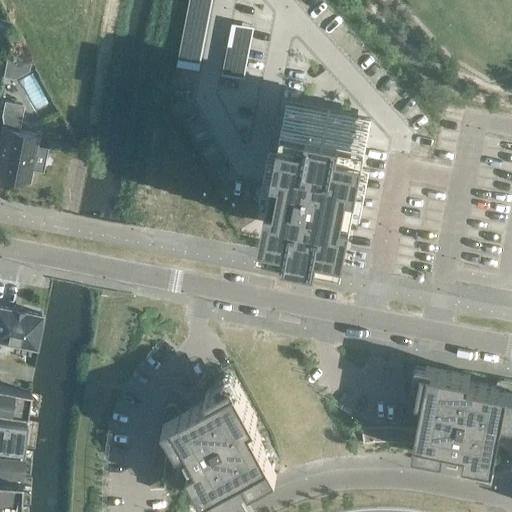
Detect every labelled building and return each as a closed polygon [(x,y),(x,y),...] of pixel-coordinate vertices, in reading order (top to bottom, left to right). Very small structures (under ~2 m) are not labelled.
[(15,77),(12,93),(30,97),(33,80),(15,77)] [(267,198),(262,226),(303,233),(346,242),(359,175),(371,115),(287,98),(275,159),(267,198)] [(22,104),(4,101),(2,114),(4,125),(0,144),(0,174),(27,180),(36,133),(17,129),(22,104)] [(12,307),(0,304),(0,337),(35,344),(41,313),(23,309),(21,308),(21,309),(13,307),(12,307)] [(8,364),(39,363),(38,350),(8,351),(8,364)] [(494,464),(495,458),(494,457),(502,418),(510,420),(511,407),(511,388),(469,380),(470,374),(428,366),(429,366),(426,365),(425,366),(422,365),(416,395),(422,397),(416,429),(413,443),(459,452),(458,457),(494,464)] [(203,494),(209,491),(208,490),(243,471),(247,478),(274,463),(251,421),(256,419),(236,381),(237,381),(235,378),(235,379),(233,375),(206,390),(209,396),(173,415),(169,418),(167,419),(172,428),(190,460),(185,462),(203,494)] [(0,385),(0,411),(26,415),(29,391),(0,385)] [(168,404),(167,404),(173,415),(180,412),(177,407),(177,406),(176,405),(175,404),(174,404),(173,403),(172,403),(171,403),(170,403),(169,403),(168,404)] [(166,406),(165,407),(162,415),(169,418),(173,415),(167,404),(167,405),(166,405),(166,406)] [(172,428),(167,419),(169,418),(162,415),(161,420),(159,424),(172,428)] [(25,420),(0,416),(0,445),(20,447),(21,448),(25,420)] [(157,432),(170,435),(172,428),(159,424),(157,432)] [(370,427),(371,440),(379,440),(378,426),(370,427)] [(394,426),(393,440),(400,441),(401,427),(394,426)] [(362,428),(363,441),(371,440),(370,427),(362,428)] [(401,427),(400,441),(407,442),(409,428),(401,427)] [(409,428),(407,442),(413,443),(416,429),(409,428)] [(155,440),(168,442),(170,435),(157,432),(155,439),(155,440)] [(154,447),(167,450),(168,442),(155,440),(154,447)] [(0,474),(17,475),(18,469),(19,470),(21,454),(19,453),(20,447),(0,445),(0,474)] [(152,455),(166,457),(167,450),(154,447),(152,455)] [(151,463),(165,464),(166,457),(152,455),(151,463)] [(151,470),(164,471),(165,464),(151,463),(151,470)] [(150,478),(164,479),(164,471),(151,470),(150,478)] [(19,476),(17,475),(0,474),(0,502),(17,504),(19,476)] [(150,487),(164,487),(164,484),(164,479),(150,478),(150,487)] [(0,511),(17,511),(17,504),(0,502),(0,511)]
